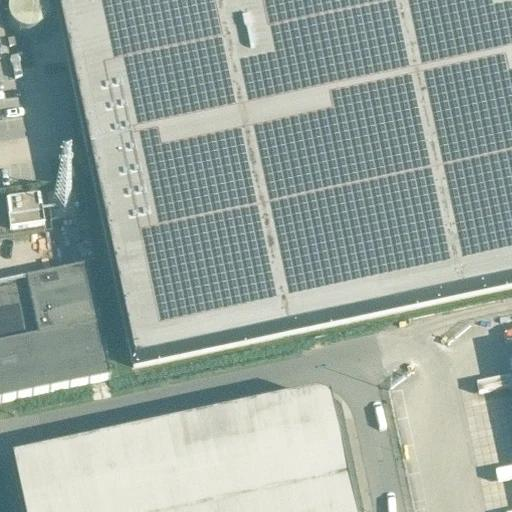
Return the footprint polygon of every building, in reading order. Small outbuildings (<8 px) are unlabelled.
[(511,0),(54,0),(133,370),(511,288),(511,0)] [(44,227),(40,198),(6,202),(10,231),(44,227)] [(78,232),(68,234),(70,244),(80,242),(78,232)] [(0,405),(110,383),(87,271),(0,288),(0,405)] [(314,399),(11,465),(20,511),(352,511),(329,404),(314,399)]
